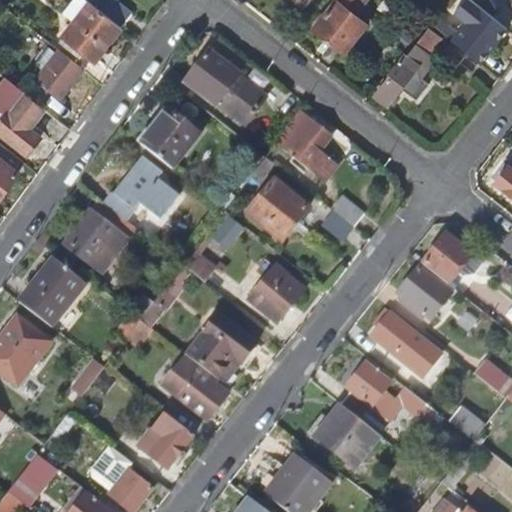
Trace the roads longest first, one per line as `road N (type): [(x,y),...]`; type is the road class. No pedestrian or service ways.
road 1 (residential): [(179,511),(439,187)]
road 2 (residential): [(0,257),(192,0)]
road 3 (unclassified): [(204,0),(439,187)]
